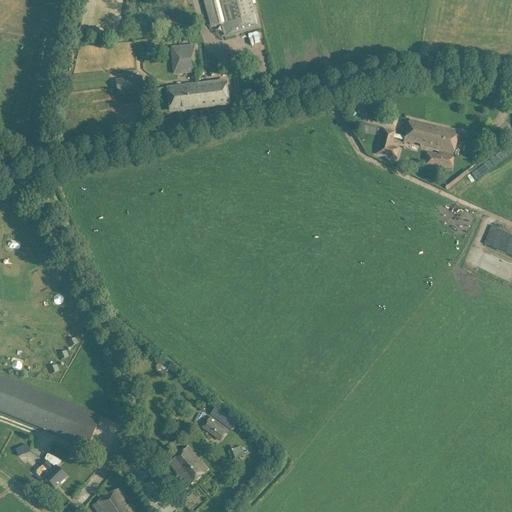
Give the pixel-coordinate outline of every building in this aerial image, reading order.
[(259,29),(251,0),(202,0),(210,28),(221,25),(224,38),(259,29)] [(194,66),(194,73),(198,72),(195,45),(179,46),(180,67),(194,66)] [(173,75),(194,73),(194,66),(180,67),(179,46),(170,47),(173,75)] [(137,91),(136,78),(117,81),(118,93),(137,91)] [(227,104),(226,94),(224,82),(196,86),(199,107),(227,104)] [(171,111),(199,107),(196,86),(168,89),(171,111)] [(428,166),(434,167),(452,168),(453,156),(459,132),(409,120),(404,141),(439,152),(438,154),(428,153),(428,166)] [(392,147),(395,132),(383,129),(377,154),(397,159),(399,149),(392,147)] [(489,237),(498,238),(499,227),(490,226),(489,237)] [(0,411),(88,447),(101,416),(0,375),(0,411)] [(225,436),(229,431),(210,417),(202,428),(214,436),(217,431),(225,436)] [(19,457),(31,451),(27,443),(15,449),(19,457)] [(232,460),(238,458),(235,449),(234,450),(232,446),(229,447),(231,451),(229,451),(232,460)] [(188,447),(169,464),(180,478),(179,479),(187,488),(208,470),(188,447)] [(44,478),(48,481),(55,489),(66,477),(56,467),(62,461),(48,454),(45,459),(48,461),(38,471),(38,474),(42,478),(44,478)] [(123,501),(127,499),(121,488),(93,507),(96,511),(134,511),(135,511),(130,504),(126,506),(123,501)]
